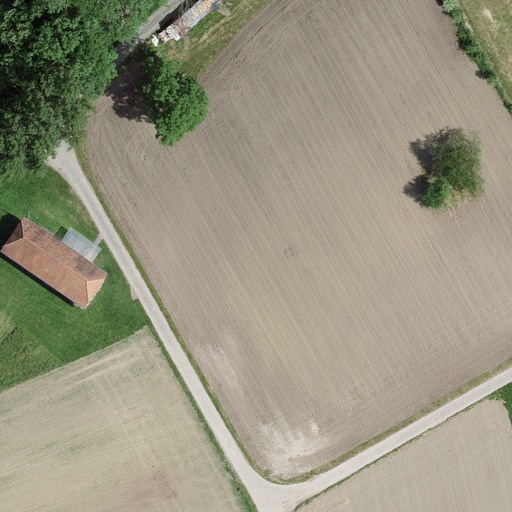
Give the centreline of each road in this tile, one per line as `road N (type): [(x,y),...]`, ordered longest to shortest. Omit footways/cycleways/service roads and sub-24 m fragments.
road 1 (track): [(43,136),(267,511)]
road 2 (track): [(511,372),(267,510)]
road 3 (track): [(171,0),(78,78),(43,136)]
